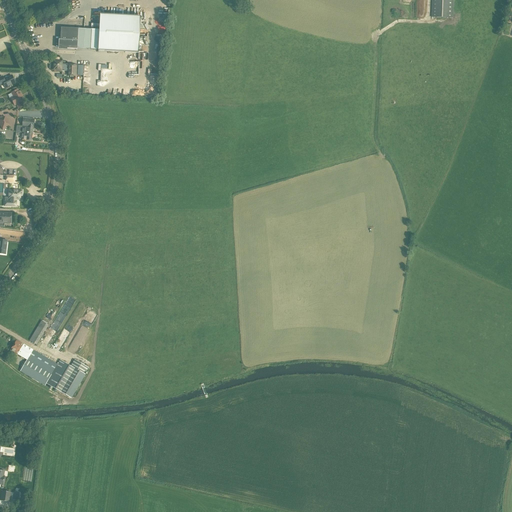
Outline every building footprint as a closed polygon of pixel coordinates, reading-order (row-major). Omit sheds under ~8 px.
[(432,0),(432,17),(453,18),(453,0),(432,0)] [(61,28),(60,48),(67,48),(138,52),(140,16),(100,14),(100,24),(91,23),(91,29),(61,28)] [(76,76),(76,65),(67,65),(67,64),(62,64),(62,61),(54,61),(53,69),(57,70),(57,71),(61,71),(67,71),(67,76),(76,76)] [(2,77),(0,77),(0,84),(0,86),(3,84),(6,89),(10,87),(9,86),(15,83),(12,76),(4,80),(2,77)] [(12,93),(8,95),(11,101),(12,100),(14,105),(16,104),(19,109),(22,107),(20,102),(24,100),(20,91),(17,93),(16,91),(11,93),(12,93)] [(0,116),(0,125),(3,130),(8,127),(8,126),(10,125),(5,116),(3,117),(2,116),(0,116)] [(22,126),(22,127),(33,128),(34,119),(23,118),(22,126)] [(17,126),(16,136),(21,136),(21,139),(26,140),(32,140),(33,128),(22,127),(17,126)] [(4,201),(4,206),(16,206),(16,201),(15,201),(15,199),(22,199),(22,190),(9,190),(8,201),(4,201)] [(0,212),(0,226),(5,227),(5,223),(11,223),(11,213),(0,212)] [(70,355),(86,323),(81,320),(65,352),(70,355)] [(41,321),(34,332),(42,336),(49,325),(41,321)] [(57,347),(68,330),(63,327),(52,344),(57,347)] [(31,338),(38,342),(42,336),(34,332),(31,338)] [(15,353),(27,360),(33,350),(16,340),(9,353),(14,355),(15,353)] [(57,364),(33,350),(27,360),(21,371),(45,385),(46,383),(71,398),(88,368),(74,359),(70,366),(60,360),(57,364)] [(10,492),(2,491),(1,501),(9,502),(10,492)]
